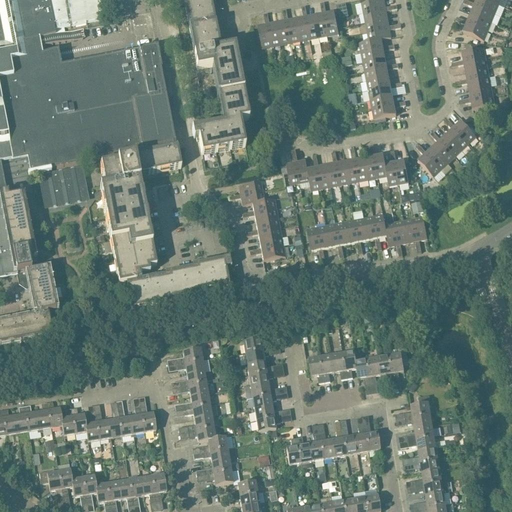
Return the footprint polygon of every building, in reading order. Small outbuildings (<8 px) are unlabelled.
[(0,0),(0,278),(3,278),(16,276),(16,274),(20,274),(22,284),(27,287),(31,287),(32,295),(36,315),(36,318),(0,324),(0,344),(52,335),(49,316),(48,315),(48,313),(55,312),(50,284),(47,268),(35,270),(31,271),(29,262),(33,261),(32,257),(20,190),(3,194),(0,179),(0,162),(11,161),(27,158),(30,174),(116,157),(165,148),(173,146),(175,146),(169,110),(166,100),(164,85),(162,75),(161,70),(162,70),(159,57),(158,49),(157,48),(156,48),(152,49),(149,50),(139,52),(61,68),(58,52),(42,55),(41,48),(39,39),(56,36),(55,33),(103,23),(100,8),(102,8),(100,0),(0,0)] [(190,0),(184,1),(194,57),(185,59),(189,76),(200,74),(213,75),(214,69),(226,127),(197,132),(202,156),(245,148),(240,122),(248,120),(235,49),(221,52),(210,0),(190,0)] [(372,3),(362,6),(364,16),(386,11),(386,13),(392,12),(391,8),(386,9),(384,1),(382,2),(381,0),(372,0),(372,3)] [(474,8),(495,17),(499,8),(480,0),(477,0),(475,6),(474,8)] [(474,10),(471,17),(492,25),(495,17),(474,8),(475,6),(470,4),(469,8),(474,10)] [(339,19),(348,18),(345,5),(337,7),(339,19)] [(323,17),(315,18),(319,40),(329,38),(325,16),(327,16),(326,10),(322,11),(323,17)] [(386,13),(386,11),(364,16),(365,25),(388,21),(386,13)] [(304,20),(296,22),(301,44),(310,42),(306,20),(308,19),(307,14),(303,15),(304,20)] [(334,14),(327,16),(325,16),(329,38),(339,36),(334,14)] [(285,24),(278,25),(282,48),(291,46),(287,23),(289,23),(288,17),(284,18),(285,24)] [(468,23),(467,25),(488,34),(492,25),(471,17),(468,23)] [(315,18),(308,19),(306,20),(310,42),(319,40),(315,18)] [(268,27),(270,27),(269,21),(265,22),(266,27),(258,29),(262,51),(272,49),(268,27)] [(389,28),(388,21),(365,25),(367,34),(390,30),(390,32),(396,31),(395,27),(389,28)] [(461,25),(466,27),(463,35),(484,44),(488,34),(467,25),(468,23),(463,21),(461,25)] [(296,22),(289,23),(287,23),(291,46),(301,44),(296,22)] [(270,27),(268,27),(272,49),(282,48),(278,25),(270,27)] [(390,32),(390,30),(367,34),(369,43),(369,44),(382,41),(382,42),(392,40),(390,32)] [(384,51),(384,53),(390,52),(389,48),(383,49),(382,42),(382,41),(369,44),(369,43),(359,45),(361,56),(384,51)] [(463,63),(463,65),(486,61),(483,48),(470,46),(472,53),(462,55),(463,63)] [(361,56),(355,57),(357,66),(363,65),(385,61),(384,53),(384,51),(361,56)] [(350,67),(349,58),(342,60),(344,68),(350,67)] [(387,68),(385,61),(363,65),(365,74),(387,70),(388,72),(393,71),(392,67),(387,68)] [(465,75),(488,70),(486,61),(463,65),(463,63),(457,64),(458,69),(464,67),(465,75)] [(389,80),(388,72),(387,70),(365,74),(367,84),(389,80)] [(489,80),(488,70),(465,75),(467,82),(467,84),(489,80)] [(467,82),(461,83),(462,87),(467,86),(469,93),(491,89),(497,88),(495,79),(489,80),(467,84),(467,82)] [(390,87),(389,80),(367,84),(368,93),(391,89),(391,91),(397,90),(396,85),(390,87)] [(368,93),(363,95),(364,104),(370,103),(393,98),(391,91),(391,89),(368,93)] [(493,99),(491,89),(469,93),(470,101),(471,103),(493,99)] [(394,105),(393,98),(370,103),(372,112),(395,108),(395,109),(401,108),(400,104),(394,105)] [(471,103),(470,101),(465,102),(465,106),(471,105),(473,113),(495,109),(493,99),(471,103)] [(397,118),(395,109),(395,108),(372,112),(374,125),(386,123),(386,120),(397,118)] [(455,129),(453,130),(469,147),(476,140),(461,123),(455,129)] [(462,154),(469,147),(453,130),(455,129),(451,125),(448,128),(452,132),(446,137),(462,154)] [(455,160),(462,154),(446,137),(441,142),(440,143),(455,160)] [(438,145),(432,150),(448,167),(455,160),(440,143),(441,142),(437,138),(434,141),(438,145)] [(427,155),(425,157),(441,173),(448,167),(432,150),(427,155)] [(425,157),(427,155),(423,151),(420,154),(424,158),(418,164),(433,180),(441,173),(425,157)] [(142,201),(141,192),(138,177),(180,169),(177,152),(101,167),(105,188),(100,188),(102,196),(119,286),(126,285),(131,311),(174,302),(173,300),(201,295),(201,292),(229,287),(224,263),(195,269),(195,271),(168,277),(168,279),(141,285),(139,277),(149,275),(148,270),(155,268),(156,268),(142,201)] [(372,159),(364,160),(368,183),(378,181),(373,159),(376,158),(375,152),(370,153),(372,159)] [(353,163),(345,164),(349,187),(359,185),(355,162),(357,162),(356,156),(351,157),(353,163)] [(290,188),(300,186),(296,164),(298,163),(297,157),(293,158),(294,164),(286,165),(290,188)] [(385,167),(385,166),(384,157),(376,158),(373,159),(378,181),(387,179),(388,179),(385,167)] [(388,179),(387,179),(389,189),(399,187),(395,165),(397,164),(396,159),(392,159),(393,165),(385,166),(385,167),(388,179)] [(334,166),(326,168),(331,190),(340,188),(336,166),(338,165),(337,160),(333,161),(334,166)] [(357,162),(355,162),(359,185),(368,183),(364,160),(357,162)] [(307,171),(308,171),(306,162),(298,163),(296,164),(300,186),(301,191),(310,189),(309,184),(310,184),(307,171)] [(315,170),(308,171),(307,171),(310,184),(309,184),(310,189),(311,194),(321,192),(317,170),(319,169),(318,163),(314,164),(315,170)] [(397,164),(395,165),(399,187),(409,185),(405,163),(397,164)] [(338,165),(336,166),(340,188),(349,187),(345,164),(338,165)] [(319,169),(317,170),(321,192),(331,190),(326,168),(319,169)] [(80,170),(41,178),(46,206),(85,198),(80,170)] [(238,188),(240,196),(240,198),(262,194),(261,184),(238,188)] [(380,199),(379,191),(370,192),(372,201),(380,199)] [(235,201),(240,200),(242,209),(252,207),(252,206),(264,204),(264,203),(262,194),(240,198),(240,196),(234,197),(235,201)] [(253,214),(254,216),(276,211),(274,201),(264,203),(264,204),(252,206),(252,207),(253,214)] [(413,217),(424,215),(422,204),(411,206),(413,217)] [(254,218),(256,225),(278,221),(276,211),(254,216),(253,214),(247,215),(248,219),(254,218)] [(376,247),(381,247),(379,241),(387,240),(387,239),(385,227),(383,217),(373,219),(377,241),(375,242),(376,247)] [(368,243),(375,242),(377,241),(373,219),(364,221),(368,243)] [(417,250),(421,249),(420,243),(428,241),(423,219),(413,221),(417,243),(415,244),(417,250)] [(256,225),(257,233),(257,235),(280,231),(278,221),(256,225)] [(358,251),(362,250),(361,245),(368,243),(364,221),(354,222),(359,245),(357,245),(358,251)] [(413,221),(408,222),(404,223),(408,245),(415,244),(417,243),(413,221)] [(345,224),(349,247),(357,245),(359,245),(354,222),(345,224)] [(408,245),(404,223),(394,225),(399,247),(396,248),(397,253),(402,253),(401,247),(408,245)] [(339,255),(343,254),(342,248),(349,247),(345,224),(335,226),(340,249),(338,249),(339,255)] [(387,239),(387,240),(389,249),(396,248),(399,247),(394,225),(385,227),(387,239)] [(326,228),(331,250),(338,249),(340,249),(335,226),(326,228)] [(320,259),(324,258),(323,252),(331,250),(326,228),(316,230),(321,252),(319,253),(320,259)] [(321,252),(316,230),(306,232),(311,254),(319,253),(321,252)] [(281,240),(280,231),(257,235),(257,233),(251,234),(252,238),(258,237),(259,244),(281,240)] [(261,252),(261,253),(283,249),(281,240),(259,244),(261,252)] [(295,248),(297,257),(303,256),(302,247),(295,248)] [(285,259),(283,249),(261,253),(261,252),(255,253),(256,257),(261,256),(263,264),(285,259)] [(365,327),(372,326),(371,319),(364,320),(365,327)] [(243,344),(240,345),(241,347),(243,347),(244,356),(266,353),(270,352),(269,348),(265,348),(262,349),(260,341),(243,344)] [(352,353),(342,355),(346,376),(346,380),(352,379),(351,375),(351,372),(356,371),(357,371),(355,364),(356,364),(356,362),(354,353),(354,350),(351,351),(352,353)] [(180,360),(176,361),(177,367),(181,366),(202,363),(201,353),(203,353),(203,351),(200,351),(183,354),(184,360),(180,360)] [(399,351),(388,353),(389,358),(393,380),(394,384),(399,383),(399,379),(398,375),(404,374),(403,368),(409,367),(407,356),(406,355),(406,354),(406,353),(405,353),(405,352),(404,352),(404,351),(403,351),(402,351),(401,351),(400,351),(399,351)] [(266,353),(244,356),(246,367),(264,364),(263,359),(267,358),(271,357),(270,352),(266,353)] [(328,357),(320,359),(323,380),(324,384),(330,383),(329,379),(328,375),(334,374),(331,357),(330,354),(328,355),(328,357)] [(333,354),(330,354),(331,357),(334,374),(339,373),(340,377),(341,381),(346,380),(346,376),(342,355),(333,356),(333,354)] [(310,358),(308,358),(308,361),(311,378),(317,377),(318,381),(318,385),(324,384),(323,380),(320,359),(311,360),(310,358)] [(375,361),(367,362),(371,384),(371,388),(377,387),(376,383),(375,379),(381,378),(378,360),(378,358),(375,358),(375,361)] [(380,358),(378,358),(378,360),(381,378),(387,377),(387,381),(388,385),(394,384),(393,380),(389,358),(380,360),(380,358)] [(356,364),(355,364),(357,371),(356,371),(358,382),(364,381),(365,385),(365,389),(371,388),(371,384),(367,362),(358,364),(358,361),(356,362),(356,364)] [(181,366),(177,367),(178,373),(182,372),(186,371),(186,377),(204,374),(207,373),(206,371),(204,371),(202,363),(181,366)] [(246,367),(244,367),(244,370),(247,369),(248,379),(270,375),(274,374),(273,368),(269,369),(265,370),(264,364),(246,367)] [(184,383),(180,383),(181,390),(185,389),(206,385),(205,376),(207,376),(207,373),(204,374),(186,377),(187,382),(184,383)] [(250,387),(247,387),(248,390),(250,390),(268,387),(267,381),(271,380),(275,380),(274,374),(270,375),(248,379),(250,387)] [(412,395),(418,388),(414,384),(408,392),(412,395)] [(185,389),(181,390),(182,395),(186,395),(189,394),(190,399),(208,396),(210,396),(210,393),(207,393),(206,385),(185,389)] [(268,387),(250,390),(252,401),(274,397),(277,397),(276,391),(273,391),(269,392),(268,387)] [(187,405),(184,406),(185,412),(188,411),(210,408),(208,398),(211,398),(210,396),(208,396),(190,399),(191,405),(187,405)] [(253,409),(251,410),(252,412),(254,412),(272,409),(271,404),(275,403),(278,402),(277,397),(274,397),(252,401),(253,409)] [(408,415),(404,416),(405,422),(409,421),(431,417),(429,409),(431,409),(430,400),(419,402),(420,407),(411,409),(412,415),(408,415)] [(52,404),(47,405),(48,409),(49,416),(51,431),(60,429),(60,432),(62,431),(62,429),(63,429),(61,421),(62,421),(61,416),(60,411),(54,412),(53,408),(52,404)] [(42,414),(37,415),(37,416),(40,433),(40,435),(43,435),(43,432),(51,431),(49,416),(48,409),(47,405),(41,406),(42,410),(42,414)] [(188,411),(185,412),(185,416),(186,420),(190,419),(193,418),(194,422),(212,419),(214,418),(217,418),(215,407),(210,408),(188,411)] [(30,408),(25,409),(25,413),(29,434),(38,433),(38,435),(40,435),(40,433),(37,416),(37,415),(31,416),(31,412),(30,408)] [(20,418),(14,419),(18,439),(20,438),(20,436),(28,435),(29,434),(25,413),(25,409),(19,410),(19,414),(20,418)] [(147,409),(141,410),(141,414),(145,436),(153,434),(154,436),(156,436),(156,434),(153,416),(148,416),(148,413),(147,409)] [(254,412),(252,412),(252,415),(254,414),(255,416),(256,423),(277,420),(281,419),(281,416),(280,413),(276,414),(273,415),(272,409),(254,412)] [(77,410),(71,411),(72,415),(76,437),(77,443),(87,441),(87,437),(86,435),(87,435),(86,427),(84,417),(78,418),(78,414),(77,410)] [(137,418),(131,419),(134,437),(134,440),(136,439),(136,437),(145,436),(141,414),(141,410),(136,411),(136,415),(137,418)] [(62,421),(61,421),(63,429),(62,429),(62,431),(64,439),(64,441),(66,441),(66,438),(76,437),(72,415),(71,411),(66,412),(66,416),(67,420),(62,421)] [(8,412),(2,413),(2,417),(6,438),(15,437),(15,439),(18,439),(14,419),(9,419),(8,416),(8,412)] [(125,413),(118,414),(119,418),(122,439),(131,438),(132,440),(134,440),(134,437),(131,419),(126,420),(125,416),(125,413)] [(114,422),(108,423),(111,441),(122,439),(118,414),(113,414),(114,422)] [(101,416),(96,417),(100,443),(109,442),(109,444),(111,444),(111,441),(108,423),(103,424),(102,416),(101,416)] [(86,427),(87,435),(86,435),(87,437),(87,441),(88,445),(88,447),(91,447),(90,445),(100,443),(96,417),(91,418),(92,426),(86,427)] [(409,421),(405,422),(406,427),(410,427),(414,426),(415,432),(433,429),(435,428),(435,426),(432,426),(431,417),(409,421)] [(191,428),(187,428),(188,435),(192,434),(214,430),(212,421),(215,421),(214,418),(212,419),(194,422),(195,427),(191,428)] [(257,432),(255,433),(255,435),(258,435),(275,432),(275,426),(278,425),(282,425),(281,419),(277,420),(256,423),(257,432)] [(369,428),(364,429),(364,433),(368,455),(377,453),(377,455),(380,455),(379,453),(376,435),(371,436),(370,432),(369,428)] [(412,438),(408,438),(409,444),(413,443),(435,440),(433,431),(435,431),(435,428),(433,429),(415,432),(415,437),(412,438)] [(359,438),(354,439),(357,456),(357,459),(360,458),(359,456),(368,455),(364,433),(364,429),(358,430),(359,434),(359,438)] [(192,434),(188,435),(189,440),(193,439),(197,439),(198,445),(207,443),(216,441),(215,441),(218,441),(217,438),(215,438),(214,430),(192,434)] [(347,432),(342,433),(342,437),(346,458),(354,457),(355,459),(357,459),(357,456),(354,439),(348,440),(347,436),(347,432)] [(337,441),(331,442),(334,460),(335,462),(337,462),(337,460),(346,458),(342,437),(342,433),(335,434),(336,438),(337,441)] [(324,436),(319,437),(323,462),(332,461),(332,463),(335,462),(334,460),(331,442),(326,443),(324,436)] [(314,445),(309,446),(312,464),(312,466),(314,466),(314,463),(323,462),(319,437),(313,438),(314,445)] [(205,449),(201,450),(202,455),(205,454),(227,451),(233,450),(231,438),(227,439),(225,439),(218,441),(215,441),(216,441),(207,443),(208,448),(205,449)] [(302,439),(296,440),(300,466),(312,464),(309,446),(303,447),(302,439)] [(292,449),(286,450),(289,468),(289,470),(292,470),(291,467),(300,466),(296,440),(290,441),(292,449)] [(413,443),(409,444),(410,450),(414,449),(417,449),(418,454),(436,451),(435,440),(413,443)] [(205,454),(202,455),(203,461),(206,460),(210,460),(211,466),(229,463),(231,462),(231,460),(228,460),(227,451),(205,454)] [(415,460),(412,461),(413,466),(416,466),(438,462),(437,454),(439,453),(439,451),(436,451),(418,454),(419,460),(415,460)] [(208,471),(205,472),(206,478),(209,478),(231,474),(229,465),(232,465),(231,462),(229,463),(211,466),(212,471),(208,471)] [(416,466),(413,466),(414,472),(417,472),(421,471),(422,477),(442,473),(442,471),(440,471),(438,462),(416,466)] [(379,474),(378,466),(371,468),(372,475),(379,474)] [(265,469),(267,481),(274,480),(272,468),(265,469)] [(68,472),(59,474),(62,496),(63,499),(68,499),(67,495),(67,491),(72,490),(73,490),(71,482),(72,482),(72,480),(70,472),(70,470),(67,470),(68,472)] [(49,473),(39,475),(41,486),(48,485),(49,494),(55,493),(56,497),(57,500),(63,499),(62,496),(59,474),(49,475),(49,473)] [(419,483),(415,484),(416,489),(420,488),(442,485),(440,476),(443,476),(442,473),(422,477),(423,482),(419,483)] [(161,477),(152,479),(155,500),(156,504),(162,503),(161,499),(160,495),(166,494),(163,477),(163,474),(160,475),(161,477)] [(209,478),(206,478),(206,483),(210,483),(214,482),(215,488),(233,485),(231,474),(209,478)] [(92,479),(83,480),(87,502),(87,505),(92,505),(91,501),(91,497),(96,496),(97,496),(95,488),(96,488),(96,485),(95,478),(94,476),(92,476),(92,479)] [(138,481),(129,482),(133,504),(134,508),(139,507),(138,503),(138,499),(144,498),(141,480),(140,478),(138,478),(138,481)] [(143,478),(140,478),(141,480),(144,498),(149,497),(150,501),(150,505),(156,504),(155,500),(152,479),(143,480),(143,478)] [(72,482),(71,482),(73,490),(72,490),(73,500),(79,499),(80,503),(81,507),(87,505),(87,502),(83,480),(74,481),(74,479),(72,480),(72,482)] [(120,481),(118,482),(118,484),(121,502),(126,501),(127,505),(128,509),(134,508),(133,504),(129,482),(120,484),(120,481)] [(116,485),(107,486),(110,508),(111,511),(117,510),(116,507),(115,503),(121,502),(118,484),(118,482),(115,482),(116,485)] [(231,494),(228,494),(229,500),(231,500),(235,499),(257,495),(255,484),(237,487),(238,493),(234,493),(231,494)] [(420,488),(416,489),(417,495),(421,495),(425,494),(426,499),(444,496),(449,495),(447,484),(442,485),(420,488)] [(96,488),(95,488),(97,496),(96,496),(97,506),(104,505),(105,508),(105,511),(106,511),(111,511),(110,508),(107,486),(99,487),(98,485),(96,485),(96,488)] [(235,499),(231,500),(232,505),(236,505),(240,504),(241,510),(261,506),(261,504),(258,504),(257,495),(235,499)] [(423,506),(419,506),(420,511),(424,511),(446,508),(444,496),(426,499),(427,505),(423,506)] [(340,497),(331,499),(332,505),(331,505),(332,511),(344,511),(343,503),(341,504),(340,497)] [(378,511),(376,498),(365,500),(367,511),(378,511)] [(321,507),(320,507),(320,511),(332,511),(331,505),(330,499),(320,501),(321,507)] [(351,502),(343,503),(344,511),(355,511),(354,502),(353,499),(351,500),(351,502)] [(356,499),(353,499),(354,502),(355,511),(367,511),(365,500),(356,501),(356,499)]
